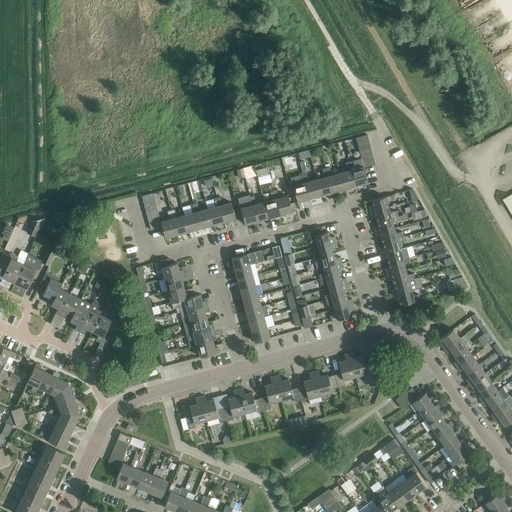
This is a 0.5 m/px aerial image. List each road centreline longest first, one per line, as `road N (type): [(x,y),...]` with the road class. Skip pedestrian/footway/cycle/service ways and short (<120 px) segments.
road 1 (track): [(354,82),(384,91),(424,127),(457,176),(479,180)]
road 2 (residential): [(199,254),(344,207)]
road 3 (unclassified): [(241,368),(385,329)]
road 4 (track): [(379,124),(306,0)]
road 5 (residential): [(111,413),(88,372),(93,360),(44,337),(18,335)]
road 6 (unclassified): [(111,413),(145,393),(241,368)]
road 7 (residential): [(241,368),(216,279),(206,281),(199,254)]
road 8 (residential): [(385,329),(344,207)]
road 9 (unclassified): [(511,234),(478,168),(491,145),(511,133)]
road 10 (residential): [(344,207),(392,184),(375,136),(379,124)]
